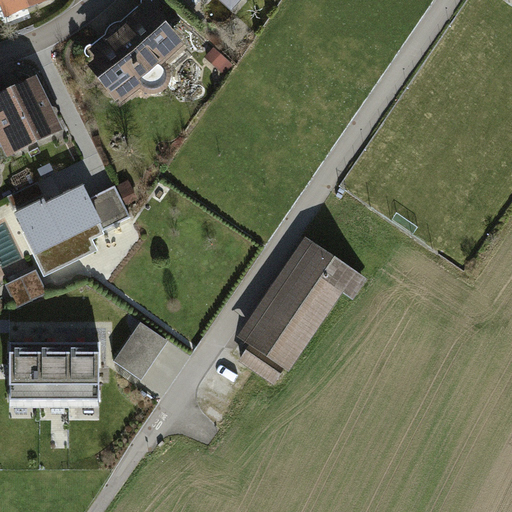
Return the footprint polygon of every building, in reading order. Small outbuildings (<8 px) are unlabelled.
[(52,20),(44,0),(0,0),(0,18),(7,37),(52,20)] [(257,0),(197,0),(232,29),(257,0)] [(84,88),(113,118),(132,101),(143,110),(151,112),(161,110),(169,102),(170,92),(168,84),(159,75),(182,53),(153,23),(84,88)] [(61,152),(34,95),(0,109),(0,149),(11,175),(61,152)] [(0,238),(0,284),(18,319),(42,307),(33,289),(75,268),(69,256),(98,241),(102,249),(128,235),(112,204),(88,216),(79,199),(0,238)] [(243,359),(275,381),(339,288),(353,297),(365,280),(318,248),(243,359)] [(141,322),(114,361),(140,379),(167,340),(141,322)] [(41,343),(11,343),(11,399),(41,400),(41,343)] [(71,343),(41,343),(41,400),(70,400),(71,343)] [(100,343),(71,343),(70,400),(99,400),(100,343)]
